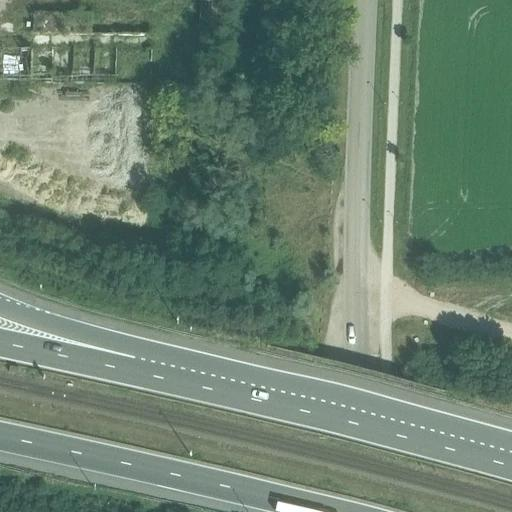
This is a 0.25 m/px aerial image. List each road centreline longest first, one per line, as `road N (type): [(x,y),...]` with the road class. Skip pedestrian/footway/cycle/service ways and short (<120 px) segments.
road 1 (tertiary): [(366,0),(361,511)]
road 2 (motorway): [(511,467),(130,373)]
road 3 (motorway): [(0,437),(326,511)]
road 4 (track): [(360,301),(429,311),(511,337)]
road 5 (motorway): [(130,373),(0,309)]
road 6 (motorway): [(130,373),(0,343)]
